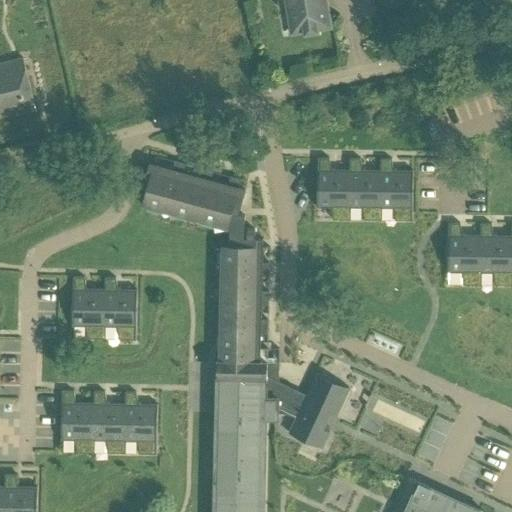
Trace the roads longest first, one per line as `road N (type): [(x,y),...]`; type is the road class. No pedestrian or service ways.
road 1 (residential): [(27,432),(37,257),(121,211),(126,138),(255,105)]
road 2 (residential): [(255,105),(284,259),(287,382)]
road 3 (residential): [(255,105),(511,40)]
road 4 (residential): [(452,212),(456,134),(511,117)]
